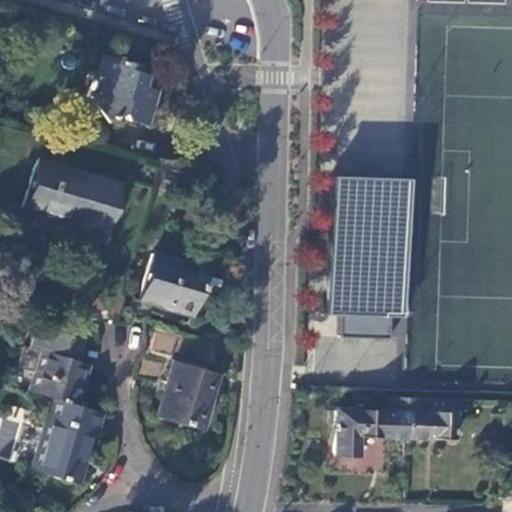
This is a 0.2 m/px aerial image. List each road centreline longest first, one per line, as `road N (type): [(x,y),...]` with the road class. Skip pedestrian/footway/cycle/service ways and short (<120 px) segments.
road 1 (tertiary): [(250,511),(268,364),(274,160),(275,49),(265,0)]
road 2 (residential): [(125,502),(119,320)]
